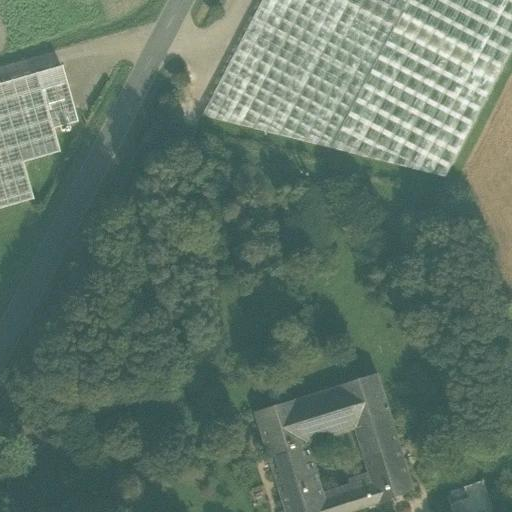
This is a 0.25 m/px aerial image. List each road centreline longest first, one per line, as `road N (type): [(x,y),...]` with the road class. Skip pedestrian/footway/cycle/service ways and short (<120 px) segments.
road 1 (tertiary): [(0,346),(182,0)]
road 2 (track): [(0,74),(133,36),(156,48)]
